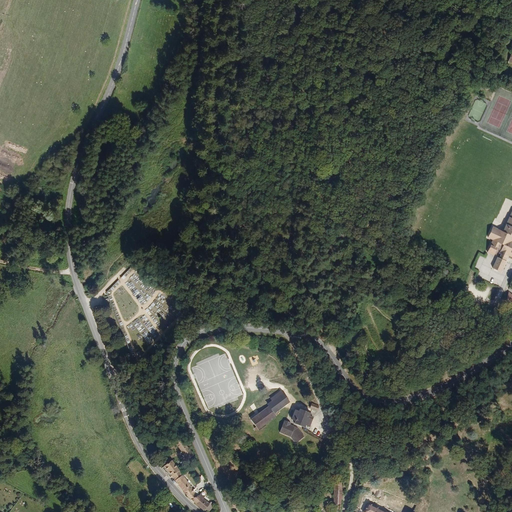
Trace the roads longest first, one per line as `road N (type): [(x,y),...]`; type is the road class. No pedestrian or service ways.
road 1 (secondary): [(136,0),(70,185),(68,243),(133,433),(198,511)]
road 2 (track): [(493,83),(468,89),(394,225),(450,284),(495,305)]
road 3 (secondary): [(226,511),(174,382),(174,362),(189,335),(208,328),(284,331)]
road 4 (secondary): [(284,331),(318,343),(356,393),(383,402),(446,385),(511,345)]
